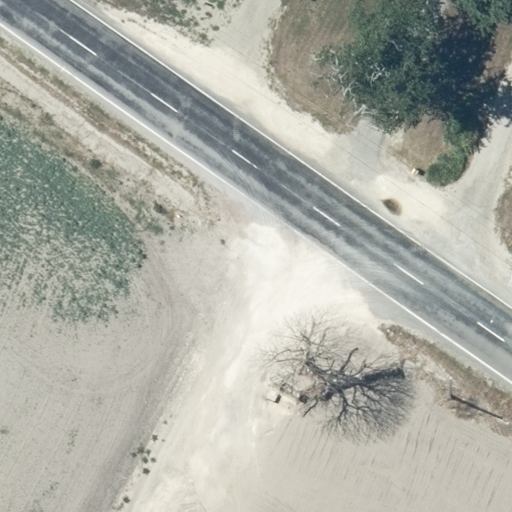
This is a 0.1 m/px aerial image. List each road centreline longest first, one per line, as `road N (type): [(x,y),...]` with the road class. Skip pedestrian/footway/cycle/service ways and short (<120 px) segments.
road 1 (tertiary): [(511,355),(6,0)]
road 2 (unknown): [(314,215),(159,511)]
road 3 (unknown): [(408,282),(511,57)]
